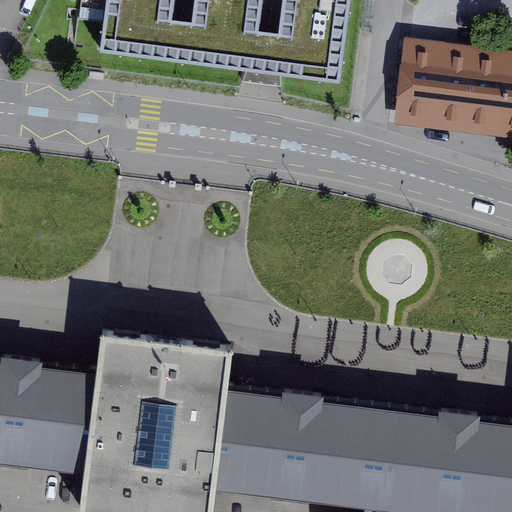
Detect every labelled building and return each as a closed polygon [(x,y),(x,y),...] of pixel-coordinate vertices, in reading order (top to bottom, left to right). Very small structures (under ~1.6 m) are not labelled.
[(245,67),(264,70),(283,72),(340,79),(349,0),(106,0),(100,49),(245,67)] [(511,62),(407,50),(399,109),(511,122),(511,62)] [(281,84),(283,72),(264,70),(245,67),(243,79),(281,84)] [(98,365),(85,471),(81,508),(113,511),(210,511),(213,487),(226,381),(231,344),(103,329),(98,365)] [(0,460),(27,464),(27,462),(78,468),(78,470),(85,471),(98,365),(91,364),(91,366),(40,360),(40,358),(3,354),(3,355),(0,354),(0,460)] [(234,382),(226,381),(213,487),(220,487),(221,486),(272,492),(272,494),(308,498),(309,496),(364,503),(363,511),(370,511),(372,504),(429,511),(428,511),(511,511),(511,417),(478,413),(478,412),(441,407),(441,409),(322,395),(322,393),(285,388),(285,390),(233,384),(234,382)]
